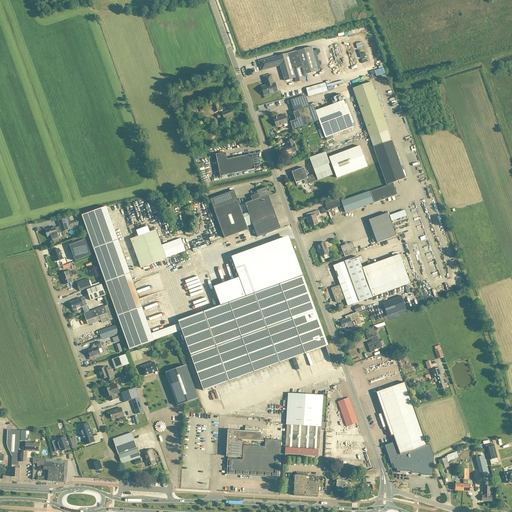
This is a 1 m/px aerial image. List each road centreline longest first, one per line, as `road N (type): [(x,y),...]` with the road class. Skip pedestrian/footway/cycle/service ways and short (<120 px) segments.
road 1 (tertiary): [(384,487),(211,0)]
road 2 (residential): [(121,488),(30,224)]
road 3 (primary): [(371,508),(171,500)]
road 4 (unclassified): [(451,509),(435,459),(468,432),(449,380)]
